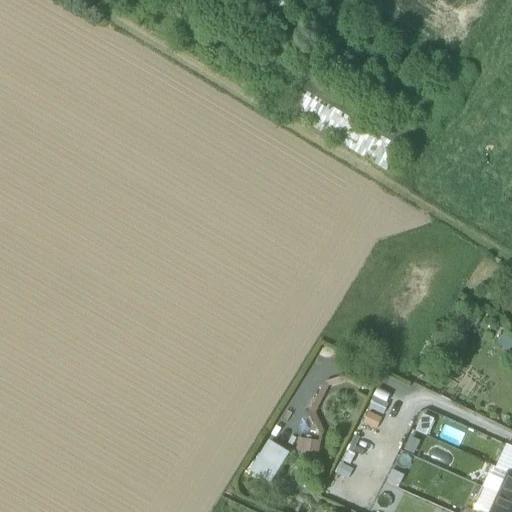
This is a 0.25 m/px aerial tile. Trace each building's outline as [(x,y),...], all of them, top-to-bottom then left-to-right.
[(300,0),(281,33),(421,114),(447,70),(326,0),(300,0)] [(249,89),(388,170),(415,125),(275,43),(249,89)] [(423,414),(415,432),(426,437),(434,419),(423,414)] [(409,438),(403,450),(416,456),(422,444),(409,438)] [(321,442),(298,439),(296,452),(301,453),(300,458),(319,460),(321,442)] [(271,484),(289,453),(268,441),(250,472),(271,484)] [(511,475),(511,448),(506,445),(495,468),(510,474),(511,475)] [(483,488),(486,490),(501,496),(510,474),(495,468),(492,466),(483,488)] [(391,470),(384,484),(397,490),(404,477),(391,470)] [(511,511),(511,475),(510,474),(501,496),(493,511),(511,511)] [(486,490),(477,511),(478,511),(493,511),(501,496),(486,490)]
